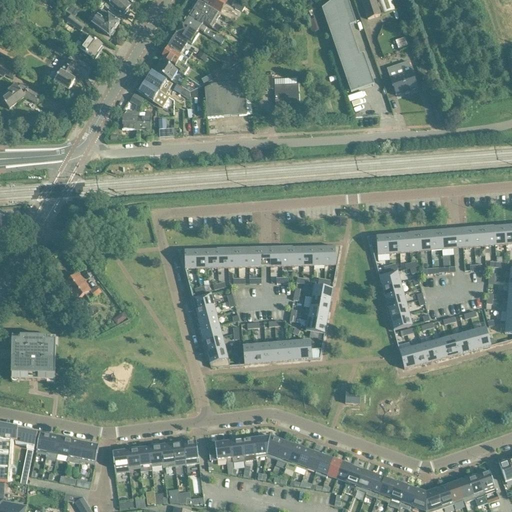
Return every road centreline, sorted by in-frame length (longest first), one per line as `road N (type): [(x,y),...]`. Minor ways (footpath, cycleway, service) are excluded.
road 1 (residential): [(209,421),(159,226),(163,216),(511,188)]
road 2 (unclassified): [(87,139),(113,154),(511,124)]
road 3 (residential): [(511,438),(427,468),(273,414),(209,421)]
road 4 (residential): [(209,421),(107,433),(0,412)]
road 5 (unclassified): [(87,139),(167,0)]
